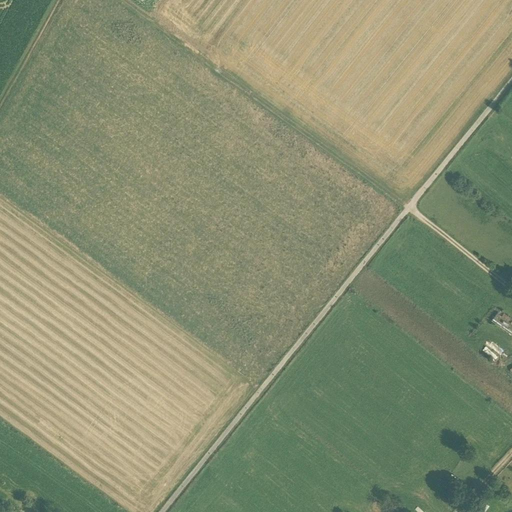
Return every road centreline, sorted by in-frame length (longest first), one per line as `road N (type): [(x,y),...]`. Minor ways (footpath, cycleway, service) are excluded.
road 1 (track): [(162,511),(511,82)]
road 2 (track): [(124,0),(410,207)]
road 3 (track): [(511,291),(410,207)]
road 4 (track): [(59,0),(0,108)]
